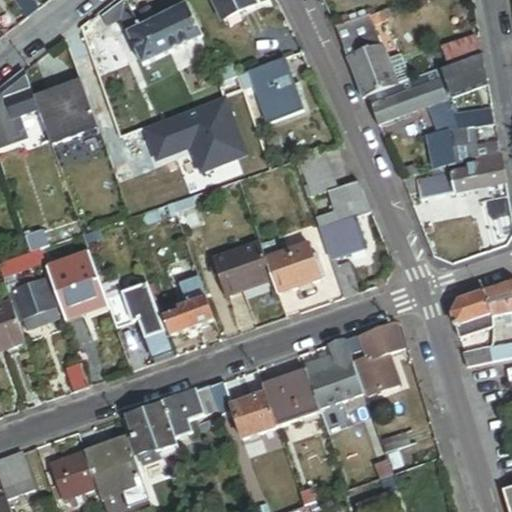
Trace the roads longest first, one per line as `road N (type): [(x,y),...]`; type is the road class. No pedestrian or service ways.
road 1 (residential): [(0,437),(426,292)]
road 2 (residential): [(299,0),(426,292)]
road 3 (residential): [(426,292),(491,511)]
